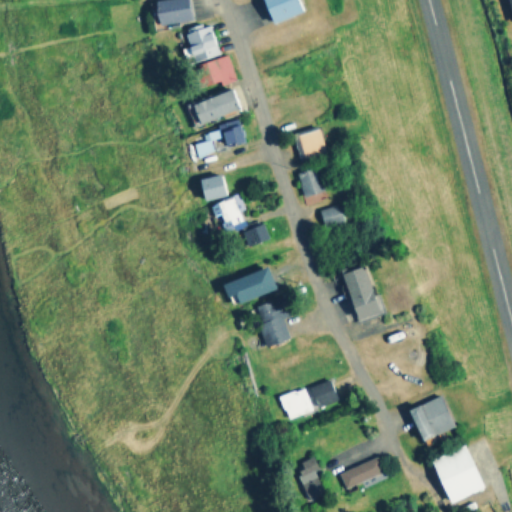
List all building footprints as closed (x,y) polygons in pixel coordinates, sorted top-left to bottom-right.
[(187,19),(185,0),(149,0),(151,21),(187,19)] [(257,0),(267,22),(297,9),(292,0),(257,0)] [(511,0),(503,0),(509,22),(511,21),(511,0)] [(213,54),(208,21),(181,26),(187,59),(213,54)] [(189,63),(195,84),(215,79),(216,82),(232,78),(224,53),(189,63)] [(233,107),(226,87),(181,103),(188,124),(233,107)] [(239,139),(234,117),(212,122),(214,128),(198,131),(200,139),(190,142),(193,154),(210,150),(207,138),(217,135),(220,144),(239,139)] [(294,156),(321,150),(315,127),(288,133),(294,156)] [(292,170),(298,194),(314,190),(309,166),(292,170)] [(198,197),(218,193),(215,172),(194,176),(198,197)] [(242,224),(233,194),(205,202),(209,215),(215,213),(220,231),(242,224)] [(318,223),(338,220),(335,202),(315,206),(318,223)] [(264,236),(258,221),(237,230),(243,245),(264,236)] [(335,271),(351,319),(375,311),(359,263),(335,271)] [(270,287),(261,264),(215,282),(220,295),(229,291),(233,302),(270,287)] [(248,304),(262,344),(284,336),(277,315),(280,314),(273,296),(248,304)] [(333,398),(325,377),(305,385),(313,406),(333,398)] [(283,418),(309,407),(300,384),(273,395),(283,418)] [(449,425),(436,394),(402,407),(415,439),(449,425)] [(479,485),(460,442),(424,458),(443,501),(479,485)] [(295,459),(299,468),(293,471),(302,497),(318,492),(310,469),(313,467),(309,454),(295,459)] [(340,486),(379,470),(372,454),(333,471),(340,486)]
